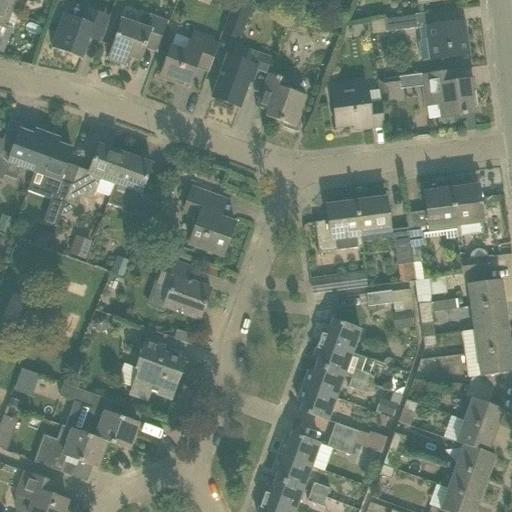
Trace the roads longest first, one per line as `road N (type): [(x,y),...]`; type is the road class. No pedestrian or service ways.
road 1 (residential): [(193,475),(290,171)]
road 2 (residential): [(290,171),(141,114),(0,76)]
road 3 (unknown): [(114,494),(38,474),(10,438),(58,270)]
road 4 (residential): [(511,145),(290,171)]
